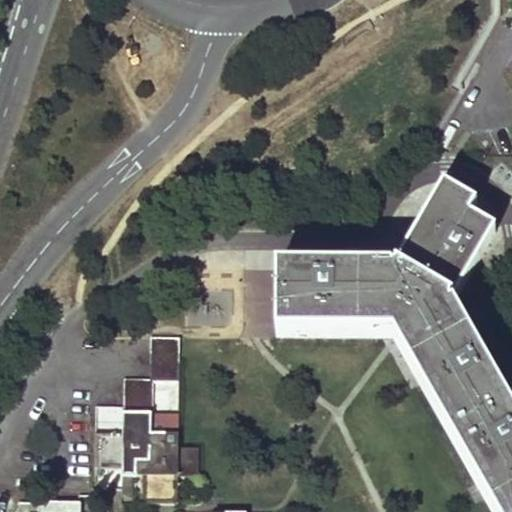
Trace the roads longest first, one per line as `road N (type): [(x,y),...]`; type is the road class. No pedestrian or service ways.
road 1 (residential): [(511,233),(494,192),(473,177),(429,172),(413,185),(388,234),(369,245),(201,248),(171,257),(61,324)]
road 2 (secondary): [(0,305),(51,238),(182,109),(196,88),(217,5)]
road 3 (unknown): [(45,352),(83,385),(92,407),(87,465),(73,480),(25,487),(0,478)]
road 4 (secondary): [(41,0),(0,125)]
road 5 (residential): [(0,430),(61,324)]
